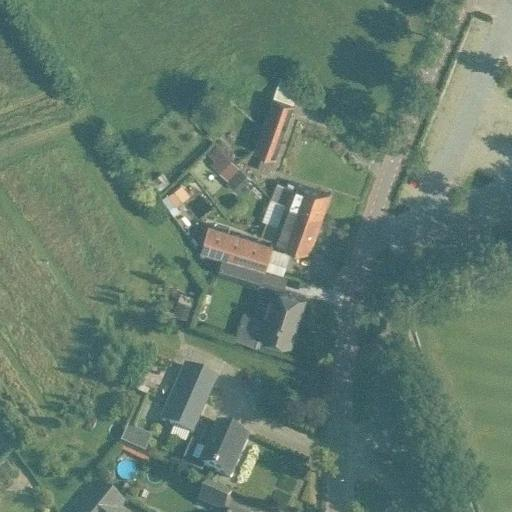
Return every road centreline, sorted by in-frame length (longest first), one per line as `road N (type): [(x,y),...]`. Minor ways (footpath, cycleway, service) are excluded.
road 1 (tertiary): [(337,434),(354,283),(387,185),(471,0)]
road 2 (residential): [(337,434),(435,511)]
